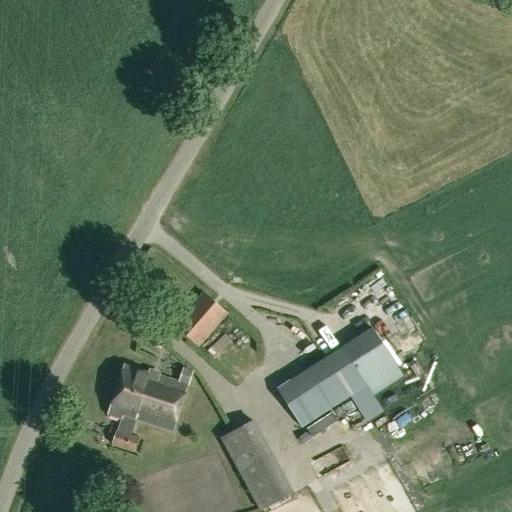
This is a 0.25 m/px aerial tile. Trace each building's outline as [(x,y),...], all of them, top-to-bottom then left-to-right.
[(198,345),(227,312),(203,291),(174,324),(198,345)] [(278,389),(301,427),(397,366),(373,329),(278,389)] [(171,430),(186,384),(124,363),(108,409),(121,413),(116,429),(115,429),(111,442),(133,450),(137,436),(130,434),(136,418),(171,430)] [(397,404),(422,387),(407,365),(382,381),(397,404)] [(259,509),(291,492),(253,420),(221,437),(259,509)]
